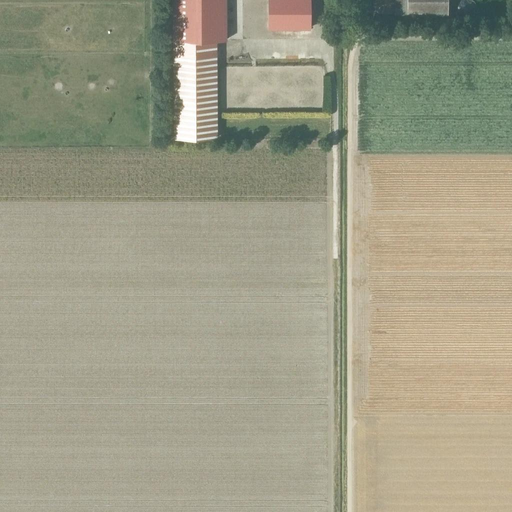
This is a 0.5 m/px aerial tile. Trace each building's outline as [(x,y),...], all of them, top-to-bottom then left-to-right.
[(218,137),(217,39),(222,39),(221,0),(173,0),(175,137),(218,137)] [(268,0),(269,28),(309,28),(309,0),(268,0)] [(395,13),(395,0),(376,0),(376,12),(395,13)] [(447,0),(406,0),(407,14),(447,14),(447,0)] [(297,88),(298,104),(311,104),(311,87),(297,88)]
